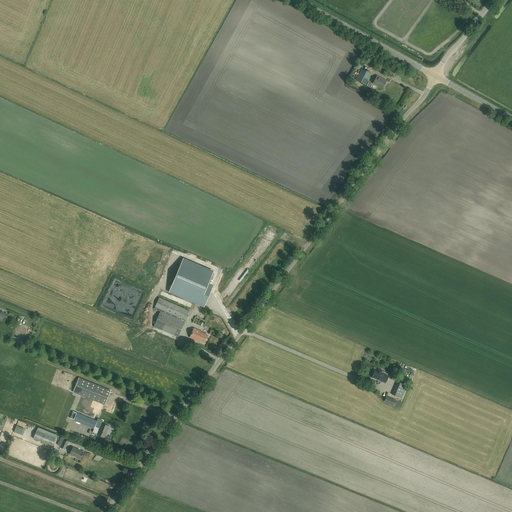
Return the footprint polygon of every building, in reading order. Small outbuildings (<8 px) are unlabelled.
[(372,74),(362,69),(356,80),(366,85),(372,74)] [(386,81),(377,75),(373,84),(382,89),(386,81)] [(286,243),(290,237),(286,233),(281,239),(286,243)] [(205,294),(214,270),(183,258),(170,294),(205,307),(209,296),(205,294)] [(190,311),(160,298),(155,307),(161,310),(154,327),(178,337),(190,311)] [(206,321),(196,316),(193,323),(203,328),(206,321)] [(202,332),(194,328),(190,338),(195,340),(196,339),(204,343),(208,336),(202,333),(202,332)] [(381,369),(379,368),(377,369),(376,371),(375,370),(372,377),(378,380),(381,381),(382,381),(385,382),(388,376),(381,373),(382,371),(381,369)] [(397,373),(392,371),(389,378),(394,380),(397,373)] [(110,391),(78,378),(72,392),(104,405),(110,391)] [(403,384),(397,382),(392,395),(401,398),(406,386),(402,384),(403,384)] [(396,400),(386,396),(384,402),(394,406),(396,400)] [(97,422),(73,412),(70,418),(74,420),(73,420),(94,429),(95,427),(99,429),(97,435),(104,438),(109,426),(101,423),(101,424),(96,422),(97,422)] [(15,431),(22,434),(24,428),(17,425),(15,431)] [(57,435),(44,430),(43,433),(37,430),(34,439),(53,446),(57,435)] [(64,439),(61,437),(57,445),(60,447),(65,450),(69,442),(64,439)] [(83,453),(72,448),(70,454),(80,459),(83,453)]
